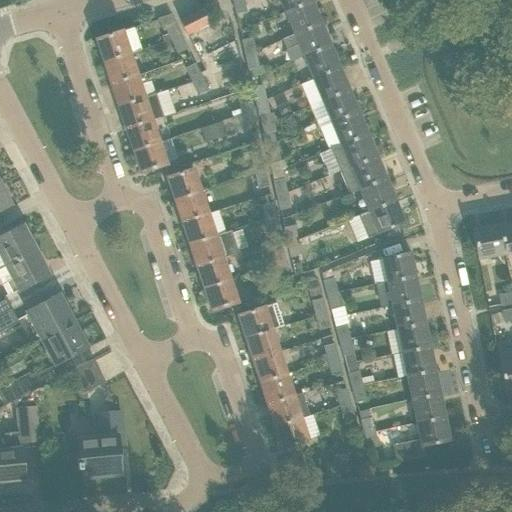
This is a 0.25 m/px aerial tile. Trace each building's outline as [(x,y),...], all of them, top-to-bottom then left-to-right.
[(232,0),(235,13),(245,11),(242,0),(232,0)] [(278,0),(284,12),(311,1),(310,0),(278,0)] [(293,34),(321,23),(311,1),(284,12),(293,34)] [(186,35),(210,23),(203,9),(179,21),(186,35)] [(170,40),(180,35),(170,15),(158,19),(161,30),(165,28),(167,33),(157,37),(159,43),(170,40)] [(293,34),(281,39),(286,50),(298,45),(302,56),(330,45),(321,23),(293,34)] [(103,62),(129,53),(140,50),(133,28),(122,31),(95,39),(103,62)] [(177,53),(186,49),(180,35),(170,40),(177,53)] [(243,53),(255,50),(253,38),(240,40),(243,53)] [(312,79),(339,67),(330,45),(302,56),(312,79)] [(255,50),(243,53),(246,69),(259,67),(255,50)] [(110,84),(137,75),(129,53),(103,62),(110,84)] [(190,82),(201,77),(195,64),(184,69),(190,82)] [(321,101),(348,89),(339,67),(312,79),(321,101)] [(118,106),(144,98),(137,75),(110,84),(118,106)] [(253,101),(264,99),(259,75),(248,77),(253,101)] [(197,95),(208,90),(201,77),(190,82),(197,95)] [(330,123),(358,112),(348,89),(321,101),(330,123)] [(125,129),(161,117),(154,95),(144,98),(118,106),(125,129)] [(240,116),(252,113),(249,98),(236,101),(240,116)] [(264,99),(253,101),(256,117),(258,116),(267,114),(264,99)] [(329,150),(367,134),(358,112),(330,123),(339,145),(328,149),(329,150)] [(240,116),(243,131),(255,128),(252,113),(240,116)] [(150,121),(161,118),(161,117),(125,129),(132,151),(157,143),(150,121)] [(264,148),(276,146),(273,131),(261,134),(264,148)] [(338,172),(376,156),(367,134),(329,150),(338,172)] [(140,173),(165,165),(157,143),(132,151),(140,173)] [(267,164),(279,161),(276,146),(264,148),(267,164)] [(356,191),(386,178),(376,156),(338,172),(347,194),(356,190),(356,191)] [(253,174),(264,171),(261,158),(250,161),(253,174)] [(174,200),(201,191),(194,168),(166,177),(174,200)] [(256,190),(268,188),(264,171),(253,174),(256,190)] [(357,217),(395,201),(386,178),(356,191),(365,212),(357,216),(357,217)] [(272,181),(271,181),(274,197),(286,194),(283,179),(272,181)] [(0,209),(10,205),(0,185),(0,209)] [(181,222),(209,213),(201,191),(174,200),(181,222)] [(277,210),(289,207),(286,194),(274,197),(277,210)] [(366,239),(404,223),(395,201),(357,217),(366,239)] [(263,220),(274,217),(271,204),(260,207),(263,220)] [(188,244),(216,235),(209,213),(181,222),(188,244)] [(266,234),(278,232),(274,217),(263,220),(266,234)] [(504,255),(511,253),(511,222),(498,226),(504,255)] [(22,226),(0,237),(0,268),(37,249),(31,238),(29,239),(22,226)] [(286,244),(297,242),(293,226),(283,228),(286,244)] [(477,260),(504,255),(498,226),(472,231),(477,260)] [(196,267),(238,253),(230,231),(216,236),(216,235),(188,244),(196,267)] [(289,256),(299,253),(297,242),(286,244),(289,256)] [(37,249),(0,268),(0,281),(2,285),(6,282),(12,293),(18,290),(48,275),(41,262),(43,261),(37,249)] [(274,266),(286,263),(283,249),(271,251),(274,266)] [(386,282),(415,276),(410,252),(381,258),(386,282)] [(223,259),(238,254),(238,253),(196,267),(203,289),(230,280),(223,259)] [(277,281),(289,278),(286,263),(274,266),(277,281)] [(390,306),(420,300),(415,276),(386,282),(390,306)] [(325,295),(337,292),(333,277),(321,281),(325,295)] [(211,312),(238,303),(230,280),(203,289),(211,312)] [(329,309),(341,306),(337,292),(325,295),(329,309)] [(499,306),(511,303),(511,295),(511,292),(497,295),(499,306)] [(38,339),(72,321),(58,295),(24,313),(38,339)] [(0,301),(0,314),(11,309),(5,298),(0,301)] [(314,315),(325,312),(321,298),(310,301),(314,315)] [(395,329),(425,323),(420,300),(390,306),(395,329)] [(245,338),(272,329),(283,325),(276,303),(265,306),(237,316),(245,338)] [(502,323),(511,321),(511,308),(500,311),(502,323)] [(11,309),(0,314),(0,330),(18,321),(11,309)] [(318,331),(330,328),(325,312),(314,315),(318,331)] [(79,334),(72,321),(38,339),(52,366),(86,348),(85,345),(87,344),(81,332),(79,334)] [(400,353),(430,347),(425,323),(395,329),(400,353)] [(349,332),(348,332),(346,325),(334,328),(338,344),(351,340),(349,332)] [(252,360),(280,351),(272,329),(245,338),(252,360)] [(334,343),(333,344),(331,336),(320,339),(322,346),(321,346),(324,355),(318,356),(320,363),(326,361),(338,358),(334,343)] [(341,356),(354,353),(351,340),(338,344),(341,356)] [(405,377),(435,370),(430,347),(400,353),(405,377)] [(259,382),(287,373),(280,351),(252,360),(259,382)] [(330,376),(342,372),(338,358),(326,361),(330,376)] [(104,382),(92,359),(69,371),(81,394),(104,382)] [(504,392),(511,390),(511,359),(498,363),(504,392)] [(410,400),(439,394),(435,370),(405,377),(410,400)] [(362,385),(360,379),(358,371),(346,374),(350,389),(362,385)] [(41,385),(36,375),(35,373),(30,375),(29,373),(0,387),(0,398),(3,404),(3,405),(35,389),(41,385)] [(300,392),(294,394),(287,373),(259,382),(267,405),(300,394),(300,392)] [(354,403),(366,400),(362,385),(350,389),(354,403)] [(338,406),(350,403),(346,388),(334,391),(338,406)] [(0,480),(11,480),(12,484),(24,483),(20,443),(39,441),(38,422),(36,406),(35,389),(11,401),(15,408),(16,432),(0,432),(0,480)] [(300,416),(307,414),(300,394),(267,405),(274,427),(300,418),(300,416)] [(414,424),(444,418),(439,394),(410,400),(414,424)] [(342,420),(354,417),(350,403),(338,406),(342,420)] [(118,446),(123,446),(120,412),(92,415),(94,436),(74,438),(77,470),(80,470),(81,478),(121,474),(118,446)] [(308,441),(302,422),(300,418),(274,427),(281,449),(308,441)] [(364,435),(374,433),(370,418),(360,421),(364,435)] [(423,447),(449,441),(444,418),(414,424),(417,438),(391,443),(395,463),(426,457),(426,456),(425,456),(423,447)] [(368,448),(378,446),(374,433),(364,435),(368,448)] [(304,462),(295,465),(296,469),(300,480),(309,477),(304,462)]
